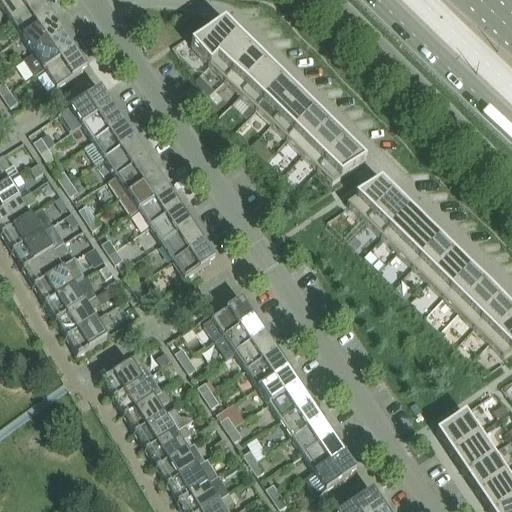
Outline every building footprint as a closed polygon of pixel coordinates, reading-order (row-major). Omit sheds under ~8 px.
[(4,0),(0,3),(0,9),(8,23),(39,2),(36,0),(4,0)] [(8,23),(20,40),(50,19),(45,11),(41,1),(40,1),(40,2),(39,2),(8,23)] [(51,19),(50,19),(20,40),(31,57),(61,36),(56,28),(52,18),(51,18),(51,19)] [(224,28),(190,50),(209,69),(237,41),(224,28)] [(41,72),(43,73),(73,53),(67,45),(64,35),(62,35),(63,36),(61,36),(31,57),(32,58),(24,64),(34,77),(41,72)] [(237,41),(209,69),(225,84),(252,56),(237,41)] [(74,52),(73,53),(43,73),(55,92),(85,72),(79,62),(75,52),(74,52)] [(252,56),(225,84),(240,100),(268,72),(252,56)] [(268,72),(240,100),(255,115),(283,87),(268,72)] [(3,87),(0,88),(0,99),(9,112),(17,107),(3,87)] [(283,87),(255,115),(271,130),(298,102),(283,87)] [(69,112),(80,129),(110,109),(99,92),(69,112)] [(298,102),(271,130),(286,145),(314,117),(298,102)] [(91,146),(121,126),(116,118),(112,107),(111,107),(111,108),(110,109),(80,129),(91,146)] [(314,117),(286,145),(301,160),(329,132),(314,117)] [(94,168),(102,163),(133,143),(127,135),(123,124),(122,124),(122,125),(121,126),(91,146),(83,152),(94,168)] [(329,132),(301,160),(317,175),(344,147),(329,132)] [(114,180),(144,160),(138,152),(135,141),(134,141),(134,142),(133,143),(102,163),(114,180)] [(40,143),(32,148),(46,168),(54,163),(40,143)] [(344,147),(317,175),(331,190),(365,167),(344,147)] [(117,202),(155,177),(150,169),(146,158),(145,158),(145,159),(144,160),(114,180),(106,186),(117,202)] [(0,190),(8,186),(2,176),(9,172),(2,160),(0,160),(0,190)] [(29,174),(34,183),(43,177),(38,169),(29,174)] [(137,214),(167,194),(161,185),(158,175),(156,175),(157,176),(155,177),(117,202),(128,219),(136,213),(137,214)] [(63,177),(55,182),(69,202),(76,197),(63,177)] [(8,186),(0,190),(0,214),(19,203),(14,194),(24,188),(19,179),(8,186)] [(379,187),(346,209),(365,228),(392,200),(379,187)] [(148,231),(178,211),(173,202),(169,192),(168,192),(168,193),(167,194),(137,214),(148,231)] [(0,238),(30,220),(24,212),(35,205),(30,196),(19,203),(0,214),(0,237),(0,238)] [(392,200),(365,228),(380,243),(408,215),(392,200)] [(59,202),(53,206),(60,215),(65,211),(59,202)] [(179,210),(178,211),(148,231),(159,247),(189,227),(184,219),(180,209),(179,209),(179,210)] [(85,210),(78,215),(91,236),(99,231),(85,210)] [(30,221),(30,220),(0,238),(0,239),(1,239),(11,255),(9,257),(9,258),(41,238),(40,237),(51,230),(41,214),(30,221)] [(408,215),(380,243),(395,259),(423,231),(408,215)] [(65,222),(72,232),(78,228),(71,218),(65,222)] [(159,247),(171,265),(201,245),(195,236),(192,226),(190,226),(191,227),(189,228),(189,227),(159,247)] [(423,231),(395,259),(411,274),(438,246),(423,231)] [(41,238),(9,258),(12,257),(22,273),(19,274),(20,275),(62,248),(59,250),(54,241),(46,246),(41,238)] [(202,244),(201,245),(171,265),(183,284),(213,264),(207,253),(203,243),(202,243),(202,244)] [(108,244),(100,249),(114,270),(122,265),(108,244)] [(438,246),(411,274),(426,289),(454,261),(438,246)] [(73,265),(62,248),(20,275),(22,274),(33,290),(30,292),(31,292),(75,264),(73,265)] [(98,260),(94,252),(85,258),(89,265),(98,260)] [(454,261),(426,289),(442,304),(469,276),(454,261)] [(75,264),(31,292),(31,293),(33,291),(43,307),(41,309),(83,283),(79,274),(75,264)] [(111,279),(105,270),(98,275),(104,284),(111,279)] [(469,276),(442,304),(457,319),(485,291),(469,276)] [(131,278),(123,283),(137,304),(145,299),(131,278)] [(83,284),(83,283),(41,309),(42,310),(44,308),(54,325),(52,326),(52,327),(94,301),(86,282),(83,284)] [(94,301),(52,327),(55,326),(65,342),(63,343),(63,344),(95,324),(89,315),(122,294),(117,287),(96,300),(94,301)] [(485,291),(457,319),(472,335),(500,307),(485,291)] [(221,340),(251,320),(240,303),(210,323),(221,340)] [(511,318),(500,307),(472,335),(488,350),(511,325),(511,318)] [(105,317),(95,324),(63,344),(66,343),(76,359),(73,361),(74,362),(106,342),(100,333),(111,326),(105,317)] [(252,319),(251,320),(221,340),(233,357),(263,337),(257,329),(253,318),(252,319)] [(511,325),(488,350),(502,364),(511,357),(511,325)] [(244,374),(274,354),(269,346),(265,335),(264,336),(263,337),(233,357),(244,374)] [(274,354),(244,374),(255,391),(285,371),(280,363),(276,352),(275,353),(274,354)] [(181,354),(174,359),(187,379),(195,374),(181,354)] [(164,358),(156,364),(161,372),(170,366),(164,358)] [(109,404),(141,384),(135,375),(142,371),(135,359),(127,364),(129,367),(98,386),(99,388),(101,386),(112,402),(109,404)] [(170,367),(162,372),(169,382),(177,377),(170,367)] [(287,370),(285,371),(255,391),(267,408),(297,388),(291,380),(288,369),(286,369),(287,370)] [(149,379),(141,384),(109,404),(110,405),(112,403),(122,420),(120,421),(152,402),(160,398),(149,379)] [(298,387),(297,388),(267,408),(278,425),(308,405),(303,397),(299,386),(298,386),(298,387)] [(204,388),(196,393),(210,413),(218,408),(204,388)] [(131,438),(131,439),(163,419),(157,410),(168,404),(163,396),(160,398),(152,402),(120,421),(121,422),(123,421),(133,437),(131,438)] [(309,404),(308,405),(278,425),(289,442),(320,422),(314,414),(310,403),(309,403),(309,404)] [(503,409),(492,417),(497,425),(508,417),(503,409)] [(173,412),(163,419),(131,439),(134,438),(144,454),(142,456),(184,430),(191,425),(190,423),(179,422),(173,412)] [(463,417),(434,436),(449,457),(478,438),(463,417)] [(321,421),(320,422),(289,442),(301,459),(331,439),(325,431),(322,420),(321,420),(321,421)] [(227,422),(219,427),(233,447),(240,442),(227,422)] [(211,428),(201,434),(204,440),(214,434),(211,428)] [(153,473),(184,454),(178,443),(188,437),(184,430),(142,456),(142,457),(145,455),(155,471),(152,473),(153,473)] [(332,438),(331,439),(301,459),(312,476),(342,456),(337,448),(333,437),(332,437),(332,438)] [(478,438),(449,457),(462,477),(491,458),(478,438)] [(222,444),(211,451),(215,457),(226,450),(222,444)] [(192,449),(184,454),(153,473),(153,474),(156,472),(166,489),(163,490),(164,491),(195,471),(203,466),(192,449)] [(312,476),(324,494),(325,495),(355,475),(348,465),(345,454),(343,454),(344,455),(342,456),(312,476)] [(249,455),(242,461),(255,481),(263,476),(249,455)] [(491,458),(462,477),(476,497),(504,478),(491,458)] [(206,464),(203,466),(195,471),(164,491),(166,490),(176,506),(174,507),(174,508),(206,488),(201,480),(212,473),(206,464)] [(511,489),(504,478),(476,497),(485,511),(496,511),(511,501),(511,489)] [(206,511),(217,506),(211,497),(222,490),(217,481),(206,488),(174,508),(175,509),(177,507),(180,511),(206,511)] [(264,494),(276,511),(282,511),(286,510),(272,489),(264,494)] [(343,511),(376,511),(371,494),(343,511)] [(233,496),(217,506),(206,511),(226,511),(238,504),(233,496)] [(511,511),(511,501),(496,511),(511,511)]
